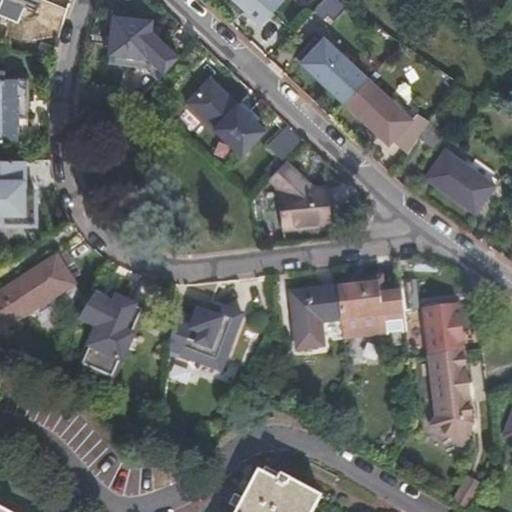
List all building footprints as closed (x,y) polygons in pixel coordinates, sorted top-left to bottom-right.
[(40,0),(1,0),(0,4),(0,14),(18,22),(25,3),(37,8),(40,0)] [(233,0),(258,23),(280,0),(233,0)] [(154,10),(136,5),(122,2),(111,47),(143,54),(151,22),(154,10)] [(159,11),(154,10),(151,22),(157,23),(159,11)] [(297,48),(347,96),(370,74),(321,25),(297,48)] [(438,102),(453,79),(439,69),(425,92),(438,102)] [(215,70),(191,94),(243,144),(267,120),(215,70)] [(17,102),(22,102),(27,102),(27,79),(6,79),(6,72),(0,71),(0,137),(17,137),(17,115),(17,102)] [(370,74),(347,96),(389,138),(412,116),(370,74)] [(450,113),(437,104),(417,133),(430,143),(450,113)] [(270,139),(282,152),(295,138),(283,126),(270,139)] [(417,133),(404,152),(418,162),(430,143),(417,133)] [(451,149),(433,174),(482,209),(499,184),(451,149)] [(28,162),(0,161),(0,226),(38,228),(39,190),(27,190),(28,162)] [(279,192),(283,231),(333,226),(329,187),(316,189),(287,162),(269,182),(279,192)] [(56,252),(0,290),(0,295),(17,319),(75,279),(56,252)] [(398,272),(401,303),(418,301),(415,270),(398,272)] [(341,309),(343,329),(389,324),(383,273),(339,277),(341,309)] [(321,311),(341,309),(339,277),(294,281),(297,313),(299,337),(323,335),(321,311)] [(114,378),(127,348),(146,310),(114,296),(83,363),(114,378)] [(429,352),(463,349),(459,305),(426,307),(429,352)] [(219,308),(197,360),(225,374),(249,321),(219,308)] [(133,351),(127,348),(114,378),(120,380),(133,351)] [(463,349),(429,352),(435,413),(430,422),(459,439),(469,421),(463,349)] [(21,511),(0,499),(0,511),(308,511),(311,508),(315,498),(260,467),(254,478),(235,511),(21,511)] [(465,475),(454,502),(469,511),(481,483),(465,475)]
